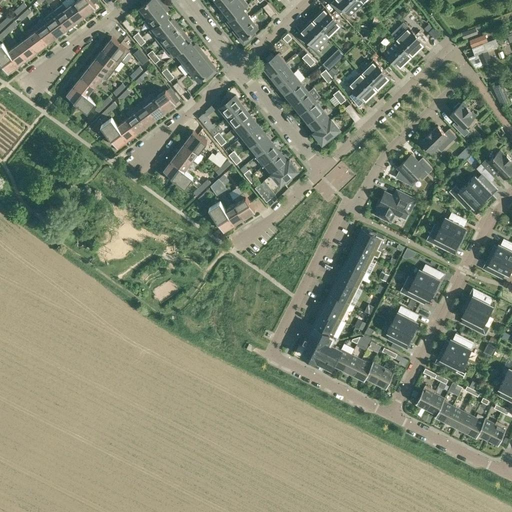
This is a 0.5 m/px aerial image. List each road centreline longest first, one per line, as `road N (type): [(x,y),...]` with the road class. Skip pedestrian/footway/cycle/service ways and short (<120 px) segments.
road 1 (residential): [(390,415),(269,354),(340,214),(386,151),(468,71)]
road 2 (residential): [(511,196),(491,215),(390,415)]
road 3 (residential): [(321,169),(454,42)]
road 4 (residential): [(137,162),(239,66)]
road 5 (residential): [(239,66),(321,169)]
road 6 (residential): [(32,86),(129,0)]
road 7 (residential): [(502,472),(390,415)]
